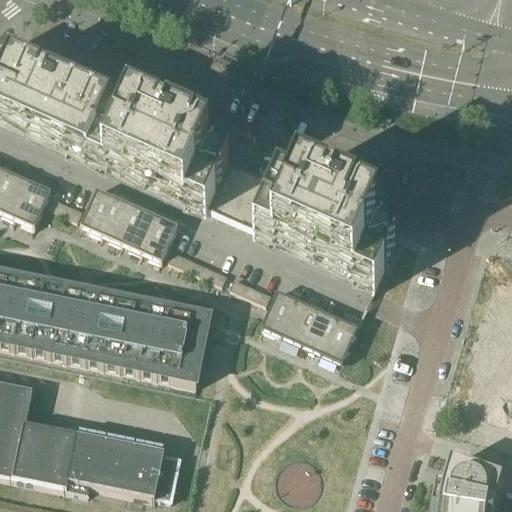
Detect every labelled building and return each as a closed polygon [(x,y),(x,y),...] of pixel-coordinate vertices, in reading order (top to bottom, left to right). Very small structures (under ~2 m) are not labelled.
[(116,120),(37,85),(0,68),(0,126),(13,133),(94,169),(123,182),(158,197),(207,219),(229,170),(181,149),(167,143),(156,137),(146,133),(116,120)] [(374,235),(336,217),(321,211),(229,170),(207,219),(255,240),(299,260),(313,266),(336,276),(353,283),(376,294),(373,299),(374,299),(398,245),(374,235)] [(0,203),(10,181),(0,176),(0,203)] [(14,226),(30,190),(10,181),(0,203),(0,219),(1,220),(14,226)] [(35,232),(50,199),(30,190),(14,226),(21,229),(34,235),(35,232)] [(100,242),(116,206),(96,197),(81,230),(80,233),(89,237),(100,242)] [(58,219),(63,209),(53,205),(49,215),(58,219)] [(120,251),(137,215),(116,206),(100,242),(102,243),(108,246),(120,251)] [(67,223),(72,213),(63,209),(58,219),(67,223)] [(81,217),(72,213),(67,223),(77,228),(81,217)] [(141,260),(157,224),(137,215),(120,251),(122,252),(128,255),(141,260)] [(177,233),(157,224),(141,260),(141,261),(148,263),(161,269),(177,233)] [(176,272),(181,262),(172,258),(167,268),(170,269),(176,272)] [(185,276),(190,266),(181,262),(176,272),(185,276)] [(194,280),(199,270),(190,266),(185,276),(194,280)] [(203,284),(208,274),(199,270),(194,280),(203,284)] [(212,288),(217,278),(208,274),(203,284),(212,288)] [(226,282),(217,278),(212,288),(221,292),(226,282)] [(511,291),(485,280),(443,423),(511,443),(511,291)] [(209,326),(0,283),(0,353),(196,394),(199,379),(206,343),(209,326)] [(238,299),(243,289),(233,285),(229,295),(238,299)] [(247,303),(252,293),(243,289),(238,299),(247,303)] [(256,307),(261,297),(252,293),(247,303),(256,307)] [(270,301),(261,297),(256,307),(265,311),(270,301)] [(281,344),(297,308),(277,299),(262,332),(260,335),(274,341),(280,344),(281,344)] [(301,354),(317,317),(297,308),(281,344),(293,350),(300,353),(301,354)] [(321,363),(337,326),(317,317),(301,354),(313,359),(320,362),(321,363)] [(358,335),(337,326),(321,363),(333,368),(342,371),(343,368),(358,335)] [(163,462),(34,435),(25,433),(32,398),(0,391),(0,484),(87,502),(89,494),(131,503),(144,505),(154,507),(154,505),(163,463),(163,462)] [(178,467),(163,463),(154,505),(170,508),(178,467)] [(487,511),(489,503),(495,505),(501,487),(449,468),(444,485),(442,491),(437,490),(437,488),(436,488),(433,499),(431,511),(487,511)]
